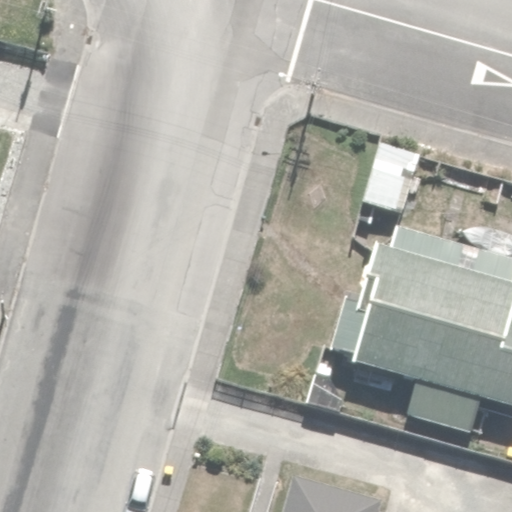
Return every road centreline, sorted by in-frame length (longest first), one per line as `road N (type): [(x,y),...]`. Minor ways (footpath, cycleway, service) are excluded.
road 1 (residential): [(45,511),(189,0)]
road 2 (residential): [(332,0),(511,51)]
